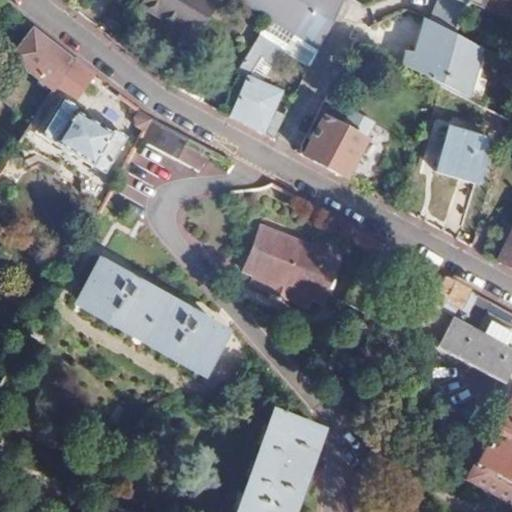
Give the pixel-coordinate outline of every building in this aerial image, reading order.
[(195,0),(136,0),(134,4),(176,32),(195,0)] [(239,0),(268,17),(316,48),(340,0),(239,0)] [(442,0),(440,6),(460,15),(466,0),(442,0)] [(453,31),(460,15),(440,6),(433,21),(453,31)] [(268,17),(257,35),(279,49),(306,66),(316,48),(268,17)] [(464,100),(480,46),(453,31),(426,17),(410,52),(402,51),(397,65),(399,67),(438,87),(464,100)] [(30,27),(9,54),(51,89),(52,87),(70,60),(30,27)] [(279,49),(257,35),(235,72),(245,78),(258,56),(270,64),(279,49)] [(362,47),(353,42),(344,59),(353,64),(362,47)] [(89,74),(70,60),(52,87),(64,95),(70,88),(77,92),(89,74)] [(279,91),(245,78),(225,116),(258,133),(269,110),(279,91)] [(75,107),(61,98),(38,134),(103,172),(125,136),(109,126),(105,131),(73,111),(75,107)] [(314,116),(318,118),(299,154),(342,178),(364,135),(353,129),(350,135),(336,127),(344,111),(322,100),(314,116)] [(136,109),(131,117),(132,125),(142,131),(149,119),(136,109)] [(281,115),(269,110),(258,133),(269,139),(281,115)] [(149,119),(142,131),(137,140),(172,158),(184,138),(160,125),(149,119)] [(488,135),(446,123),(433,169),(476,181),(488,135)] [(511,225),(494,260),(511,269),(511,225)] [(242,271),(251,275),(247,285),(305,308),(309,298),(317,301),(335,257),(260,226),(242,271)] [(96,262),(74,301),(198,370),(221,330),(96,262)] [(441,276),(413,328),(435,341),(433,346),(501,381),(511,360),(511,325),(483,310),(472,330),(451,318),(455,311),(465,315),(476,295),(441,276)] [(511,403),(505,400),(472,463),(462,480),(511,506),(511,403)] [(287,511),(317,432),(270,415),(233,511),(287,511)]
